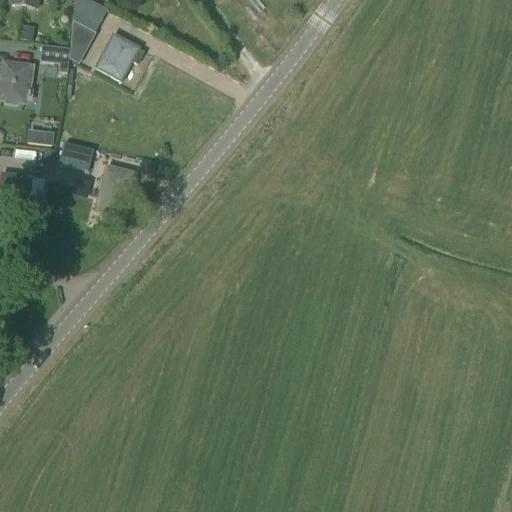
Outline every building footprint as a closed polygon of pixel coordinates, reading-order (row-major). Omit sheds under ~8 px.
[(11,0),(11,7),(12,7),(12,5),(36,8),(36,10),(37,11),(37,0),(11,0)] [(73,23),(71,42),(86,50),(95,35),(73,23)] [(29,44),(31,32),(19,30),(18,42),(29,44)] [(138,52),(112,38),(95,71),(120,85),(138,52)] [(41,49),(39,65),(59,68),(58,76),(66,77),(69,53),(41,49)] [(30,92),(33,69),(3,65),(0,89),(0,103),(5,104),(5,107),(17,108),(17,105),(24,106),(26,91),(30,92)] [(63,146),(58,168),(87,175),(92,153),(63,146)] [(53,168),(55,154),(44,152),(41,166),(53,168)] [(154,165),(142,162),(139,175),(151,178),(154,165)] [(123,221),(134,177),(106,170),(97,205),(96,206),(94,213),(95,215),(102,217),(104,216),(123,221)] [(25,225),(30,181),(1,178),(0,185),(0,223),(3,224),(5,223),(25,225)] [(76,181),(72,197),(86,201),(90,185),(76,181)]
